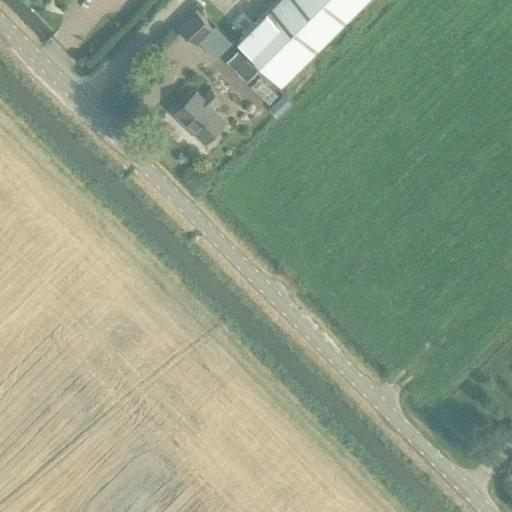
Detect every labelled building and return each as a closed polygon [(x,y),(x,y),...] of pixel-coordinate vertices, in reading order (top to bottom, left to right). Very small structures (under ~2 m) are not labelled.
[(277,0),(237,40),(281,83),(364,0),(277,0)] [(196,10),(180,26),(196,42),(212,26),(196,10)] [(247,61),(236,49),(223,62),(235,73),(247,61)] [(196,89),(174,111),(205,141),(226,119),(213,106),(221,97),(210,87),(202,95),(196,89)] [(281,94),(268,107),(276,115),(289,101),(281,94)]
